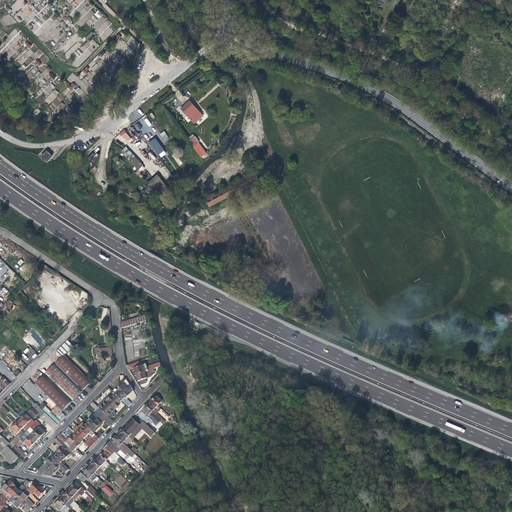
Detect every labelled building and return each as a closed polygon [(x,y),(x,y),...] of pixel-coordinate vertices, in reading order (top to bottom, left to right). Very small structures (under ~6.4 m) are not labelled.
[(41,16),(56,2),(54,0),(49,0),(49,1),(47,0),(43,0),(35,8),(31,4),(28,7),(27,6),(22,11),(27,16),(24,19),(28,23),(31,20),(35,24),(39,20),(35,16),(38,13),(41,16)] [(31,58),(21,65),(24,68),(33,61),(31,58)] [(80,96),(83,92),(77,86),(74,90),(80,96)] [(55,89),(45,100),(49,104),(59,93),(55,89)] [(61,101),(64,98),(60,94),(53,102),(61,108),(64,104),(61,101)] [(183,112),(194,124),(203,117),(192,104),(189,107),(183,112)] [(137,122),(133,125),(138,131),(142,128),(137,122)] [(129,137),(124,130),(122,132),(119,134),(126,139),(129,137)] [(164,131),(159,134),(164,141),(169,138),(164,131)] [(149,141),(158,159),(166,154),(156,137),(149,141)] [(201,156),(205,153),(198,144),(194,146),(201,156)] [(127,149),(122,154),(136,169),(138,171),(139,169),(137,168),(141,164),(127,149)] [(46,150),(40,156),(46,162),(52,156),(46,150)] [(150,152),(148,154),(154,160),(156,158),(150,152)] [(254,173),(205,200),(202,202),(205,208),(208,206),(209,207),(258,180),(254,173)] [(158,175),(150,183),(164,198),(170,192),(158,175)] [(155,191),(148,187),(144,193),(151,198),(155,191)] [(5,288),(0,292),(4,296),(9,292),(5,288)] [(49,320),(59,330),(67,323),(57,313),(49,320)] [(145,316),(120,320),(121,327),(146,322),(145,316)] [(63,345),(60,349),(65,354),(73,347),(67,341),(63,345)] [(33,350),(35,352),(38,355),(42,350),(38,346),(33,350)] [(111,357),(111,348),(97,350),(98,358),(111,357)] [(65,354),(60,349),(56,352),(61,358),(55,364),(83,391),(91,383),(64,355),(65,354)] [(28,359),(31,362),(38,355),(35,352),(28,359)] [(142,366),(133,369),(135,375),(139,385),(139,384),(139,386),(143,392),(145,390),(141,384),(148,382),(147,378),(146,376),(161,370),(159,365),(159,363),(143,368),(142,366)] [(55,365),(45,374),(73,401),(82,392),(55,365)] [(39,380),(35,384),(62,411),(71,402),(72,401),(45,375),(44,375),(39,380)] [(0,378),(0,382),(1,383),(5,387),(9,384),(2,377),(0,378)] [(117,385),(119,387),(126,380),(125,378),(120,383),(117,385)] [(121,389),(115,394),(117,396),(129,384),(126,380),(119,387),(121,389)] [(133,391),(129,384),(117,396),(122,401),(129,407),(131,404),(126,398),(129,395),(133,391)] [(106,399),(98,407),(103,412),(117,396),(115,394),(113,392),(106,399)] [(155,397),(152,400),(160,408),(164,403),(157,395),(155,397)] [(107,417),(122,401),(117,396),(103,412),(107,417)] [(161,409),(160,408),(152,400),(149,403),(146,406),(155,415),(161,409)] [(44,412),(35,403),(32,407),(41,415),(44,412)] [(88,422),(85,425),(88,428),(103,412),(98,407),(93,403),(90,405),(97,411),(95,414),(93,415),(91,413),(88,417),(90,419),(87,421),(88,422)] [(2,406),(0,408),(0,409),(6,416),(9,413),(2,406)] [(161,421),(155,415),(146,406),(144,409),(141,412),(147,418),(156,425),(161,421)] [(42,410),(44,412),(48,415),(51,412),(46,407),(42,410)] [(53,410),(51,412),(48,415),(56,423),(59,420),(61,421),(65,417),(56,407),(53,410)] [(32,408),(28,413),(34,419),(38,414),(32,408)] [(41,415),(39,418),(41,421),(44,418),(54,428),(57,425),(56,423),(48,415),(44,412),(41,415)] [(113,423),(107,417),(103,412),(88,428),(93,433),(100,426),(102,424),(108,429),(113,423)] [(141,412),(137,416),(143,422),(146,419),(147,418),(141,412)] [(24,416),(21,419),(30,428),(40,438),(43,435),(46,433),(40,427),(41,426),(36,421),(36,420),(34,422),(26,414),(24,416)] [(151,429),(146,425),(143,422),(137,416),(133,421),(129,425),(138,434),(142,429),(150,436),(153,431),(151,429)] [(30,428),(21,419),(19,421),(15,425),(24,434),(35,444),(38,440),(40,438),(30,428)] [(95,443),(99,438),(93,433),(88,428),(85,425),(83,423),(80,425),(78,427),(80,429),(95,443)] [(19,439),(24,434),(15,425),(13,427),(10,430),(17,437),(10,444),(12,447),(15,444),(19,439)] [(132,439),(138,434),(129,425),(126,428),(123,431),(129,437),(132,439)] [(76,434),(79,437),(83,441),(85,439),(92,446),(95,443),(80,429),(78,432),(76,434)] [(123,443),(129,437),(123,431),(120,434),(117,437),(123,443)] [(35,444),(24,434),(19,439),(27,446),(29,449),(35,444)] [(61,435),(58,438),(62,442),(68,448),(79,437),(76,434),(70,440),(68,438),(66,440),(61,435)] [(9,444),(2,437),(0,439),(0,450),(9,459),(13,463),(18,458),(7,446),(9,444)] [(80,444),(83,441),(79,437),(68,448),(76,455),(80,459),(83,456),(75,449),(80,444)] [(125,445),(123,443),(117,437),(115,439),(112,442),(126,455),(127,453),(131,457),(134,454),(125,445)] [(57,453),(55,456),(58,459),(66,450),(68,448),(62,442),(58,438),(54,441),(59,446),(60,447),(58,449),(59,450),(58,451),(57,453)] [(109,442),(107,445),(115,453),(116,454),(119,451),(109,442)] [(12,447),(24,458),(27,456),(15,444),(12,447)] [(111,457),(115,453),(107,445),(102,449),(104,451),(102,453),(100,456),(108,464),(109,465),(114,460),(111,457)] [(74,458),(76,455),(68,448),(66,450),(58,459),(62,462),(64,460),(66,458),(70,454),(74,458)] [(38,470),(42,474),(58,459),(55,456),(51,453),(48,456),(51,458),(49,460),(48,459),(46,461),(44,463),(38,470)] [(102,470),(108,464),(100,456),(96,459),(94,462),(102,470)] [(119,457),(117,460),(123,466),(124,467),(127,464),(125,463),(119,457)] [(69,469),(62,462),(58,459),(42,474),(50,476),(54,473),(53,472),(56,469),(58,466),(65,473),(69,469)] [(103,471),(102,470),(94,462),(91,465),(88,468),(97,477),(103,471)] [(99,479),(97,477),(88,468),(86,471),(83,473),(93,482),(95,480),(96,481),(99,479)] [(87,479),(81,473),(78,476),(84,482),(87,479)] [(11,479),(6,484),(15,493),(18,490),(15,487),(16,487),(13,484),(14,483),(11,479)] [(74,485),(71,487),(79,495),(88,503),(90,504),(93,500),(92,499),(85,493),(86,492),(76,482),(74,485)] [(15,493),(6,484),(3,488),(0,491),(4,494),(0,498),(3,501),(5,504),(7,501),(11,497),(15,493)] [(42,494),(43,493),(42,492),(44,490),(37,484),(34,484),(30,488),(39,497),(40,496),(41,496),(43,495),(42,494)] [(28,491),(26,488),(22,485),(21,487),(18,490),(15,493),(24,501),(26,503),(31,508),(34,505),(27,498),(29,496),(26,493),(28,491)] [(74,501),(79,495),(71,487),(69,490),(66,493),(74,501)] [(90,488),(87,491),(94,497),(95,498),(98,496),(98,495),(97,494),(90,488)] [(57,498),(59,499),(66,493),(63,491),(60,495),(57,498)] [(21,505),(24,501),(15,493),(11,497),(19,504),(21,505)] [(74,501),(66,493),(59,499),(68,508),(70,509),(73,506),(75,508),(76,508),(78,505),(74,501)] [(62,511),(63,511),(68,508),(59,499),(57,502),(55,504),(60,509),(59,510),(61,511),(62,511)]
